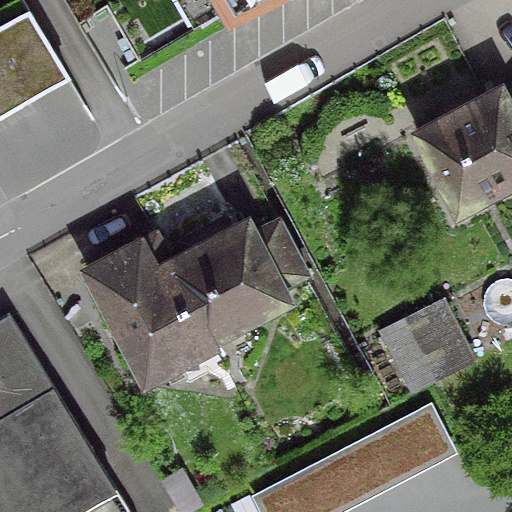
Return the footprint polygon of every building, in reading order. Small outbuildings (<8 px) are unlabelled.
[(243,0),(220,0),(227,10),(243,0)] [(0,115),(31,97),(0,44),(0,115)] [(439,120),(417,131),(455,205),(511,175),(511,89),(499,96),(496,89),(482,97),(475,84),(432,106),(439,120)] [(185,253),(163,264),(202,337),(281,295),(276,287),(302,272),(274,219),(247,232),(242,222),(228,230),(221,217),(179,239),(185,253)] [(202,337),(163,264),(149,236),(104,260),(84,270),(89,279),(140,376),(205,341),(202,337)] [(443,302),(408,321),(436,376),(472,357),(443,302)] [(5,314),(0,317),(0,511),(73,511),(113,488),(5,314)]
